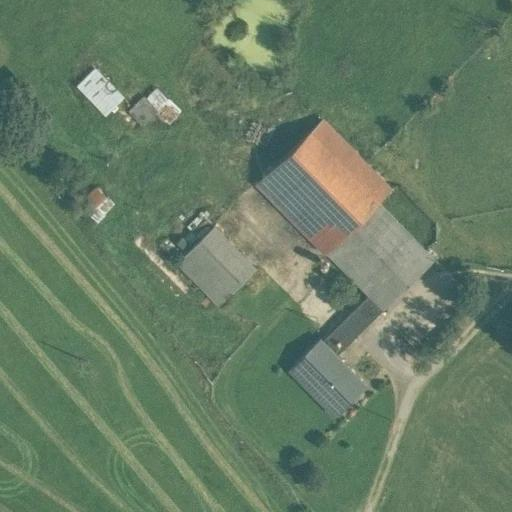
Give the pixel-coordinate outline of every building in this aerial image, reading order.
[(123,96),(95,67),(78,84),(106,113),(123,96)] [(156,83),(129,109),(143,123),(170,97),(156,83)] [(379,201),(310,130),(257,181),(327,252),(328,252),(379,201)] [(98,186),(83,200),(91,209),(106,195),(98,186)] [(435,258),(379,201),(328,252),(369,294),(383,308),(384,308),(435,258)] [(257,266),(215,223),(177,260),(219,303),(257,266)] [(369,294),(322,341),(336,355),(383,308),(369,294)] [(322,341),(320,339),(292,367),(337,413),(365,384),(336,355),(322,341)]
